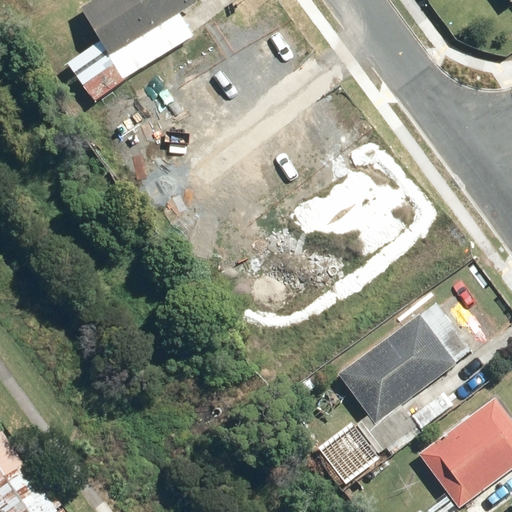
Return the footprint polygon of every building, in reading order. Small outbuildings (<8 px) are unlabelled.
[(102,0),(75,17),(107,66),(194,9),(188,0),(102,0)] [(230,45),(140,101),(173,154),(263,97),(230,45)] [(293,143),(207,191),(236,242),(322,194),(293,143)] [(201,188),(177,157),(143,183),(166,214),(201,188)] [(354,324),(426,266),(396,230),(375,248),(344,209),(298,246),(324,279),(320,282),(354,324)] [(342,383),(377,428),(452,370),(417,325),(342,383)] [(418,459),(459,511),(511,470),(511,428),(491,403),(418,459)] [(0,415),(0,501),(7,511),(63,511),(66,510),(0,415)]
